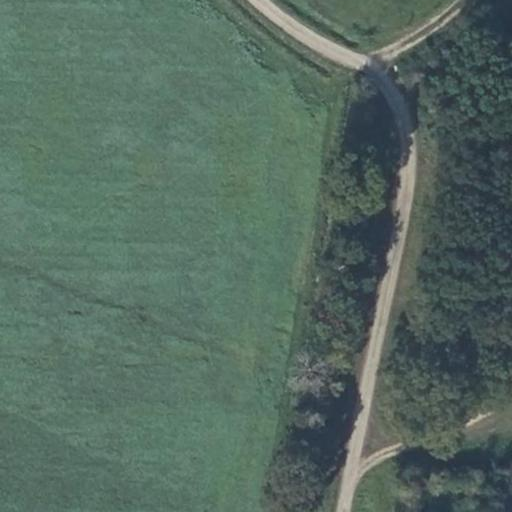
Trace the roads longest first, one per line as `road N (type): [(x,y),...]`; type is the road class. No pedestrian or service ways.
road 1 (track): [(462,0),(374,75),(400,111),(411,153),(347,511)]
road 2 (unclassified): [(256,0),(374,75)]
